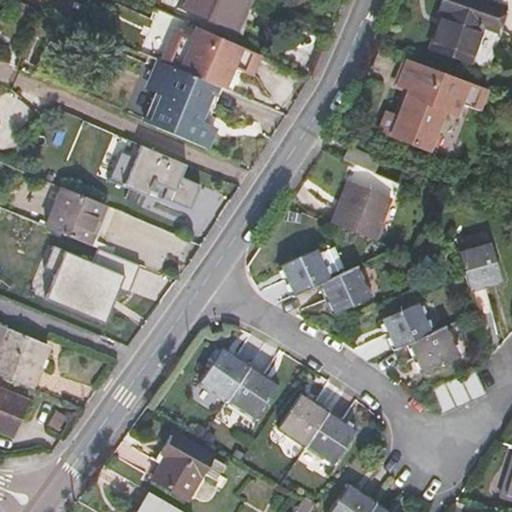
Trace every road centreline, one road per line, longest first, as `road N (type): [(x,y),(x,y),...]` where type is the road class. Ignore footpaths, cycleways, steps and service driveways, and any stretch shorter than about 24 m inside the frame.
road 1 (residential): [(209,281),(454,449),(511,367)]
road 2 (tertiary): [(372,0),(326,102),(209,281)]
road 3 (tertiary): [(209,281),(49,508)]
